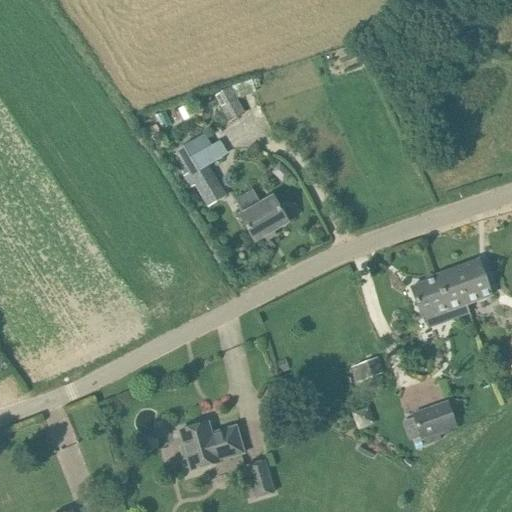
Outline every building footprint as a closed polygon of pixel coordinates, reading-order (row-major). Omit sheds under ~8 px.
[(232,87),(238,99),(253,94),(249,82),(232,87)] [(228,121),(245,113),(238,99),(232,87),(215,95),(228,121)] [(190,105),(179,110),(184,121),(194,116),(190,105)] [(204,135),(175,152),(202,197),(220,187),(208,166),(228,155),(219,141),(211,146),(204,135)] [(234,200),(242,216),(239,218),(255,244),(288,225),(272,198),(261,205),(253,190),(234,200)] [(461,291),(467,305),(491,297),(478,260),(437,276),(437,278),(444,296),(461,291)] [(424,317),(428,329),(470,314),(467,305),(461,291),(444,296),(437,278),(411,288),(422,318),(424,317)] [(385,372),(378,357),(350,368),(356,384),(385,372)] [(403,422),(409,441),(420,437),(420,439),(457,426),(448,400),(411,413),(413,418),(403,422)] [(375,425),(368,406),(351,412),(357,431),(375,425)] [(235,428),(211,435),(208,424),(179,432),(190,471),(219,463),(218,461),(243,454),(235,428)] [(359,449),(357,452),(371,460),(372,456),(359,449)] [(245,465),(256,499),(274,493),(262,459),(245,465)]
